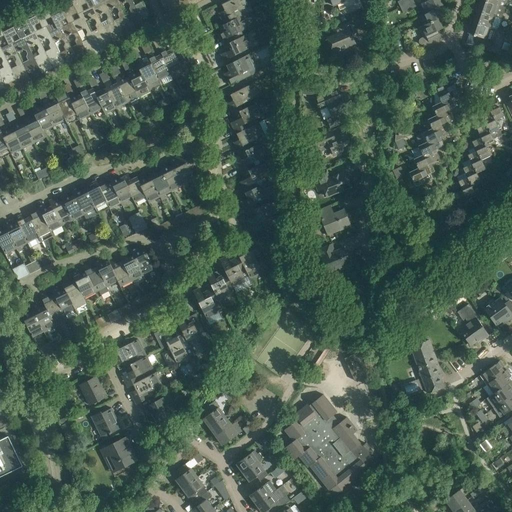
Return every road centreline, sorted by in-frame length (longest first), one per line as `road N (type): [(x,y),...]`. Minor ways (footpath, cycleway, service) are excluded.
road 1 (residential): [(1,216),(92,171),(146,165),(185,148),(216,169)]
road 2 (track): [(290,229),(298,208),(293,0)]
road 3 (residential): [(18,283),(94,252),(161,239),(230,208)]
road 4 (residential): [(230,208),(232,234),(177,298),(111,331),(102,352)]
road 5 (residential): [(0,105),(167,28)]
road 6 (residential): [(365,244),(367,72)]
road 7 (residential): [(216,169),(216,95),(182,21)]
road 8 (tertiary): [(56,511),(48,454),(23,387)]
road 9 (residential): [(367,72),(313,69),(313,0)]
